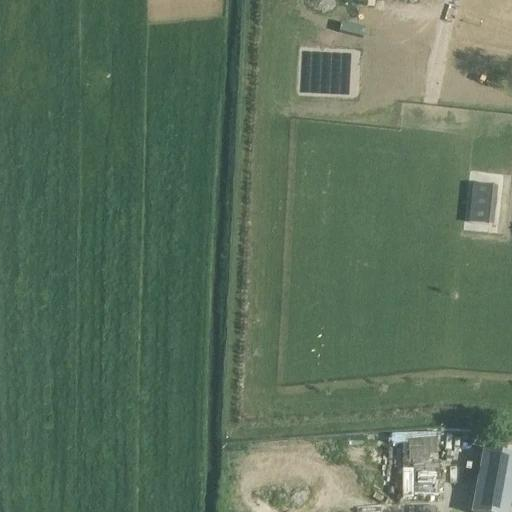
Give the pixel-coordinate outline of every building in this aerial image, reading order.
[(472,185),(468,223),(493,226),(496,188),(472,185)] [(401,466),(432,468),(434,443),(403,441),(401,466)] [(367,486),(384,465),(359,445),(342,467),(367,486)] [(511,459),(484,454),(472,511),(508,511),(511,491),(511,459)] [(410,495),(436,494),(435,474),(410,474),(410,495)]
